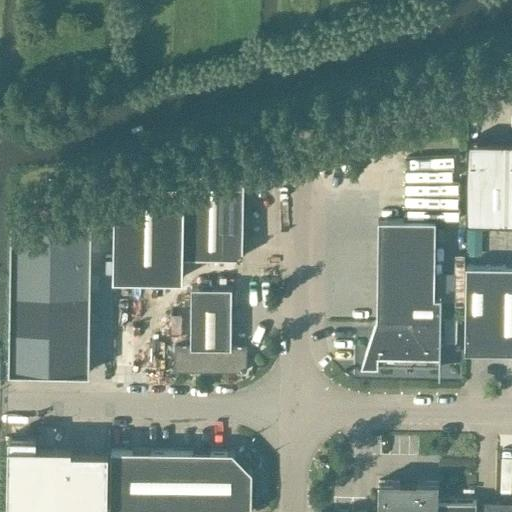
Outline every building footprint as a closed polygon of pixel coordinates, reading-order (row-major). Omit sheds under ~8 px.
[(467,140),(466,220),(506,221),(507,141),(467,140)] [(184,170),(184,179),(183,254),(243,255),(244,179),(266,173),(257,143),(209,157),(213,171),(184,170)] [(183,254),(184,179),(135,178),(114,185),(113,276),(182,277),(183,254)] [(91,216),(11,215),(9,343),(9,370),(89,371),(91,216)] [(377,318),(377,323),(377,352),(439,353),(439,355),(438,365),(438,375),(440,375),(441,294),(440,294),(440,296),(434,296),(435,219),(378,218),(377,318)] [(464,350),(511,350),(511,263),(466,263),(464,350)] [(182,277),(113,276),(113,369),(174,369),(246,370),(247,345),(231,345),(232,285),(191,285),(182,277)] [(445,316),(444,341),(456,341),(457,316),(445,316)] [(109,447),(108,447),(75,446),(71,446),(71,442),(35,442),(35,438),(8,438),(8,510),(108,510),(109,447)] [(232,449),(111,447),(110,508),(251,510),(252,469),(232,449)] [(476,511),(476,499),(447,499),(438,498),(438,491),(438,480),(379,479),(378,497),(378,507),(378,511),(476,511)]
